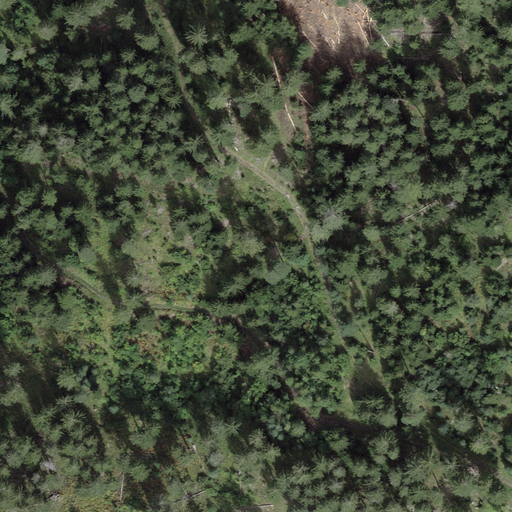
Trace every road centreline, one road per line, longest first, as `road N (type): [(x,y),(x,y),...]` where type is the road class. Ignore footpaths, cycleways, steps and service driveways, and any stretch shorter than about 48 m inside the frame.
road 1 (track): [(511,480),(365,380),(345,353),(304,226),(272,181),(206,133),(183,87),(161,0)]
road 2 (track): [(0,188),(27,246),(102,297),(217,311),(262,344),(316,418),(486,463)]
